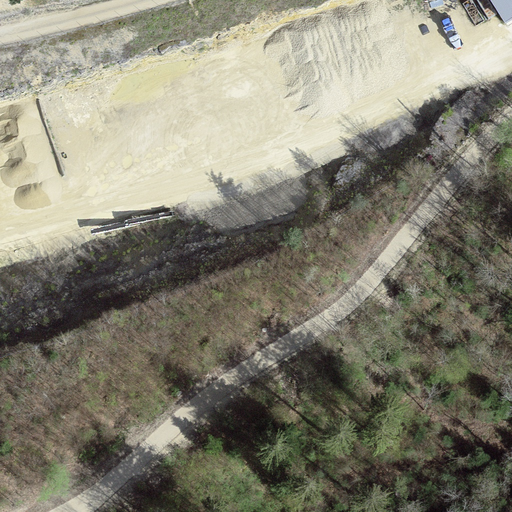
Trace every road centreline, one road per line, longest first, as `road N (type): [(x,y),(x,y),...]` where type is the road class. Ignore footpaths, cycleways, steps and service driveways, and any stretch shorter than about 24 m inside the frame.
road 1 (track): [(69,511),(196,408),(338,309),(511,113)]
road 2 (track): [(511,56),(0,231)]
road 3 (track): [(146,0),(0,34)]
